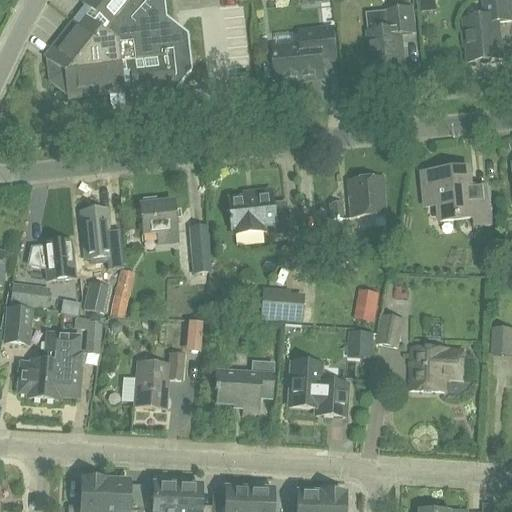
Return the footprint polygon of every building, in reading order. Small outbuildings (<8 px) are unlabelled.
[(73,23),(45,58),(48,83),(66,98),(66,99),(117,93),(116,88),(125,87),(131,86),(133,97),(168,93),(175,92),(192,72),(188,35),(166,19),(163,0),(84,0),(81,4),(98,17),(92,24),(85,18),(78,26),(73,23)] [(511,17),(510,0),(484,0),(486,13),(482,18),(465,20),(467,32),(463,35),(464,45),(468,47),(470,62),(480,61),(482,64),(486,65),(491,63),(492,60),(502,59),(498,22),(511,20),(511,17)] [(369,32),(373,72),(383,71),(384,74),(400,73),(400,69),(405,68),(401,34),(415,33),(412,8),(387,11),(389,25),(385,30),(369,32)] [(274,49),(277,81),(325,76),(323,60),(337,59),(334,29),(301,32),(302,46),(274,49)] [(491,225),(487,186),(472,188),(470,169),(423,174),(426,208),(440,207),(441,223),(475,220),(475,226),(491,225)] [(383,179),(346,182),(349,214),(349,220),(349,221),(387,217),(383,179)] [(254,197),(229,199),(232,229),(233,237),(265,233),(265,225),(275,225),(276,233),(289,231),(287,208),(286,203),(273,205),(272,192),(254,193),(254,197)] [(177,230),(174,202),(158,204),(157,199),(144,200),(145,205),(141,206),(145,234),(159,232),(160,244),(178,242),(176,230),(177,230)] [(341,204),(328,205),(330,222),(330,221),(343,220),(341,204)] [(85,254),(86,261),(113,258),(110,233),(106,233),(103,210),(86,212),(87,221),(82,222),(86,254),(85,254)] [(205,274),(210,274),(211,273),(207,226),(188,228),(192,275),(194,275),(194,282),(205,281),(205,274)] [(339,263),(345,262),(353,261),(352,239),(308,242),(310,270),(325,269),(325,272),(339,271),(339,263)] [(73,243),(45,246),(42,246),(42,247),(30,248),(26,268),(44,271),(46,285),(77,282),(73,243)] [(111,318),(124,318),(128,303),(135,305),(141,276),(121,271),(111,308),(113,308),(111,318)] [(84,311),(82,318),(97,321),(99,315),(105,316),(112,290),(89,284),(83,311),(84,311)] [(50,290),(14,285),(13,285),(10,306),(47,311),(50,290)] [(260,321),(302,324),(304,296),(290,295),(291,292),(262,290),(260,321)] [(357,305),(354,322),(374,325),(377,309),(357,305)] [(26,346),(32,311),(10,308),(5,343),(26,346)] [(98,355),(100,326),(87,325),(87,323),(64,318),(64,323),(77,324),(76,329),(88,330),(87,355),(98,355)] [(398,350),(403,322),(383,318),(378,345),(398,350)] [(194,321),(190,351),(202,353),(207,323),(194,321)] [(109,332),(112,335),(113,335),(118,336),(121,333),(121,328),(118,324),(113,324),(109,327),(109,332)] [(511,330),(493,329),(491,356),(511,358),(511,330)] [(348,333),(347,360),(372,361),(374,335),(348,333)] [(29,399),(60,401),(60,397),(79,399),(83,354),(79,353),(81,337),(49,335),(47,355),(51,355),(50,363),(32,362),(32,365),(22,364),(20,393),(29,394),(29,399)] [(446,392),(446,378),(464,378),(465,350),(413,348),(412,391),(446,392)] [(183,380),(185,355),(171,354),(170,365),(137,362),(134,407),(167,409),(169,379),(183,380)] [(273,398),(275,363),(254,362),(253,374),(217,372),(215,392),(218,392),(217,403),(259,405),(260,397),(273,398)] [(346,419),(348,385),(320,384),(320,366),(293,364),(291,409),(318,410),(317,417),(346,419)] [(104,511),(105,482),(81,481),(80,508),(67,507),(67,511),(104,511)] [(130,483),(105,482),(104,511),(140,511),(129,511),(130,483)] [(152,511),(140,511),(176,511),(177,486),(153,485),(152,511)] [(200,511),(202,487),(177,486),(176,511),(200,511)] [(249,511),(250,491),(226,490),(225,511),(249,511)] [(274,511),(275,492),(250,491),(249,511),(274,511)] [(321,511),(322,495),(298,494),(297,511),(321,511)] [(346,511),(347,496),(322,495),(321,511),(346,511)]
